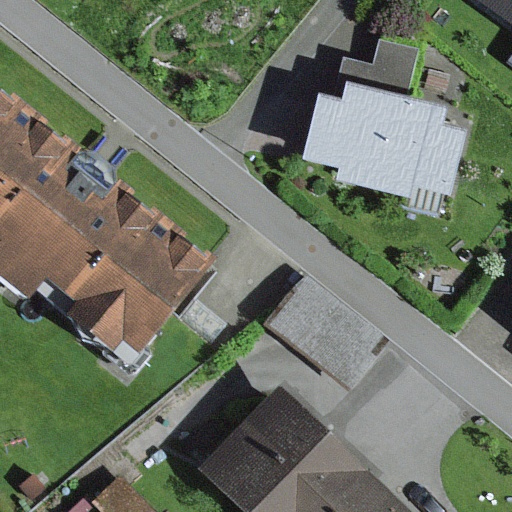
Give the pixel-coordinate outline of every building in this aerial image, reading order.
[(511,0),(463,0),(511,36),(511,0)] [(341,61),(331,105),(339,107),(343,92),(404,106),(418,52),(376,42),(370,68),(341,61)] [(404,106),(343,92),(339,107),(331,105),(314,101),(298,167),(332,175),(330,187),(405,205),(408,194),(448,203),(463,136),(440,131),(444,115),(404,106)] [(0,287),(23,306),(39,286),(67,309),(57,320),(107,361),(118,347),(131,358),(207,265),(93,172),(0,96),(0,287)] [(303,277),(264,327),(344,389),(382,339),(303,277)] [(401,511),(275,389),(192,474),(230,511),(401,511)] [(149,511),(118,477),(89,504),(96,511),(149,511)]
